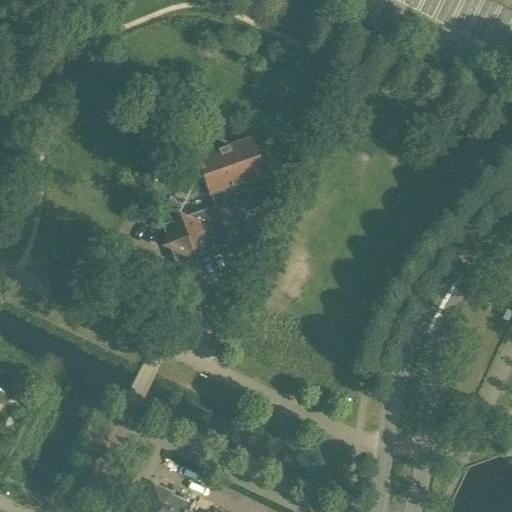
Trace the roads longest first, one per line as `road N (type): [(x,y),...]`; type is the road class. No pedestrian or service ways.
road 1 (residential): [(0,271),(387,448)]
road 2 (residential): [(466,264),(412,342),(387,448)]
road 3 (residential): [(422,457),(438,338),(466,264)]
road 4 (residential): [(422,457),(461,462),(511,356)]
